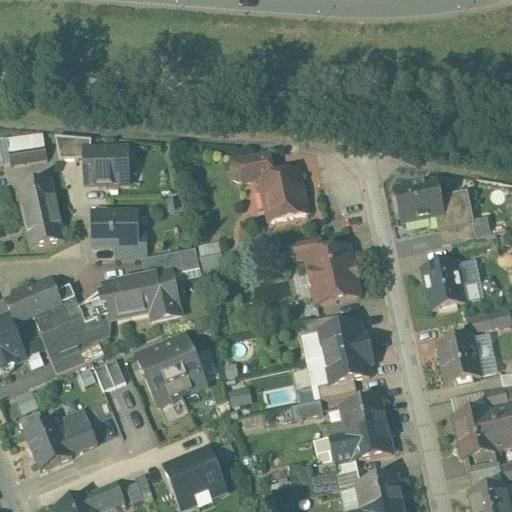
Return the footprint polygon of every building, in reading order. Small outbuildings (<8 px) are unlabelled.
[(43,136),(6,141),(10,167),(44,162),(44,163),(47,162),(43,136)] [(91,142),(55,139),(60,163),(85,162),(85,153),(91,153),(91,142)] [(91,153),(85,153),(85,162),(86,188),(128,187),(127,152),(91,153)] [(269,158),(238,164),(238,166),(233,167),(231,172),(233,181),(237,185),(242,184),(242,186),(259,182),(273,178),(269,158)] [(273,178),(259,182),(268,224),(307,216),(298,173),(273,178)] [(52,182),(16,190),(30,251),(66,243),(52,182)] [(435,183),(394,192),(402,227),(436,220),(442,218),(439,200),(435,183)] [(466,195),(439,200),(442,218),(436,220),(439,234),(473,226),(466,195)] [(137,218),(93,218),(93,247),(97,251),(116,250),(137,250),(137,249),(137,218)] [(473,226),(439,234),(442,249),(476,241),(473,226)] [(320,241),(284,249),(288,265),(307,261),(307,260),(323,257),(320,241)] [(222,244),(201,247),(204,271),(224,269),(222,244)] [(473,244),(451,249),(454,261),(476,256),(473,244)] [(137,249),(137,250),(116,250),(117,264),(146,263),(146,249),(137,249)] [(323,257),(307,260),(307,261),(310,276),(309,276),(305,281),(307,291),(313,294),(314,294),(317,309),(358,300),(354,283),(353,283),(350,270),(352,269),(348,251),(323,257)] [(195,254),(148,263),(151,280),(170,276),(171,278),(199,272),(195,254)] [(456,266),(421,274),(430,315),(465,307),(456,266)] [(151,280),(104,290),(106,300),(111,324),(131,320),(130,315),(150,311),(154,326),(179,320),(176,303),(182,302),(183,297),(182,291),(179,287),(173,289),(171,278),(170,276),(151,280)] [(53,285),(6,305),(12,318),(16,327),(41,316),(62,308),(62,307),(57,295),(53,285)] [(79,312),(70,289),(57,295),(62,307),(62,308),(70,327),(83,321),(79,312)] [(49,336),(40,340),(51,366),(83,353),(99,347),(93,331),(111,324),(106,300),(79,312),(83,321),(49,336)] [(62,308),(41,316),(49,336),(70,327),(62,308)] [(12,318),(0,322),(0,373),(1,373),(4,376),(9,375),(12,372),(13,368),(15,367),(14,366),(25,361),(11,330),(16,328),(16,327),(12,318)] [(341,319),(305,326),(308,339),(320,337),(319,335),(343,330),(341,319)] [(488,319),(467,323),(470,336),(491,331),(488,319)] [(343,330),(319,335),(320,337),(325,362),(370,353),(367,339),(361,340),(359,327),(343,330)] [(186,340),(137,360),(158,409),(206,389),(186,340)] [(472,341),(437,349),(446,389),(481,382),(472,341)] [(83,353),(51,366),(57,380),(89,367),(83,353)] [(370,353),(325,362),(330,388),(330,389),(354,384),(370,381),(367,367),(373,366),(370,353)] [(116,364),(94,373),(103,395),(126,386),(116,364)] [(511,376),(501,379),(503,390),(511,388),(511,376)] [(330,389),(330,388),(318,390),(320,403),(321,403),(356,396),(354,384),(330,389)] [(256,406),(248,392),(232,401),(240,415),(256,406)] [(504,392),(483,397),(486,410),(507,405),(504,392)] [(320,403),(291,410),(293,424),(323,418),(321,403),(320,403)] [(380,403),(341,411),(347,438),(386,430),(380,403)] [(83,414),(57,424),(64,441),(90,430),(83,414)] [(39,415),(21,423),(26,436),(45,429),(39,415)] [(488,415),(453,423),(462,463),(465,462),(497,455),(496,454),(491,430),(488,419),(488,415)] [(57,424),(45,429),(26,436),(24,437),(40,474),(72,461),(71,459),(98,449),(90,430),(64,441),(57,424)] [(511,428),(511,427),(497,430),(497,429),(491,430),(496,454),(511,450),(511,428)] [(386,430),(347,438),(352,465),(392,457),(386,430)] [(347,438),(330,441),(335,465),(336,468),(352,465),(347,438)] [(207,453),(164,471),(179,508),(223,490),(207,453)] [(497,455),(465,462),(468,477),(499,470),(500,470),(497,455)] [(335,465),(308,471),(311,486),(338,480),(336,468),(335,465)] [(511,468),(499,471),(502,484),(511,482),(511,468)] [(499,470),(468,477),(472,496),(503,490),(502,484),(499,471),(499,470)] [(338,480),(311,486),(315,500),(341,495),(338,480)] [(397,480),(357,488),(362,511),(377,511),(402,507),(397,480)] [(127,485),(130,504),(152,500),(148,481),(127,485)] [(116,486),(55,511),(110,511),(124,506),(116,486)] [(472,496),(469,497),(472,511),(508,511),(504,489),(503,490),(472,496)]
